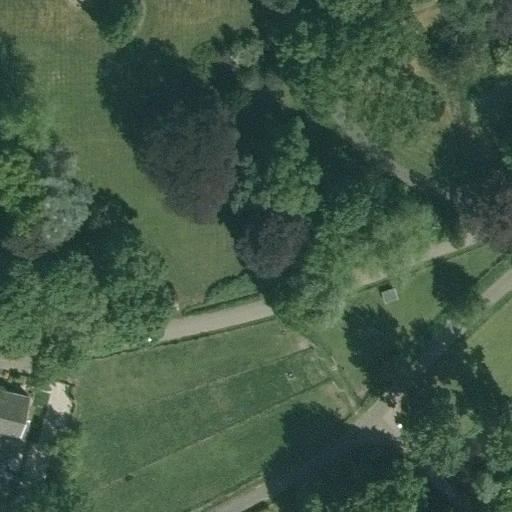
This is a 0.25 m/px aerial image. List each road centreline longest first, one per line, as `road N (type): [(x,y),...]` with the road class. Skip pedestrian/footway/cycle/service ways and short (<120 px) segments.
road 1 (unclassified): [(511,221),(185,327),(83,345),(0,346)]
road 2 (unclassified): [(218,511),(349,435),(511,280)]
